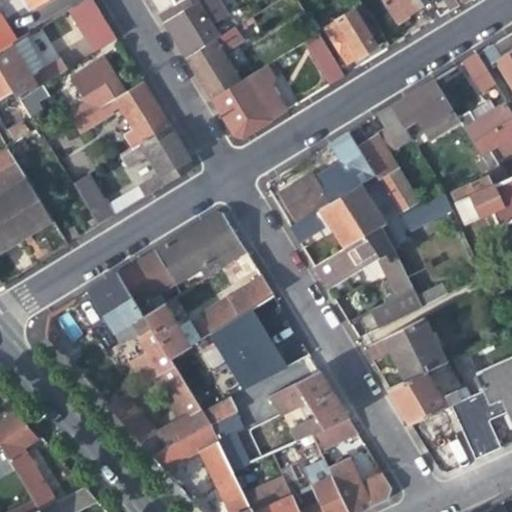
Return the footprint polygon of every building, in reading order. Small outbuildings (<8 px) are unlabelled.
[(102,17),(91,0),(84,0),(67,11),(93,52),(115,39),(102,17)] [(202,0),(179,0),(177,2),(158,13),(174,39),(185,57),(214,39),(217,38),(196,4),(202,0)] [(406,13),(421,5),(418,0),(380,0),(393,21),(406,13)] [(443,0),(450,11),(457,6),(453,0),(418,0),(421,5),(422,5),(431,0),(443,0)] [(364,54),(376,46),(372,41),(369,36),(373,34),(360,12),(356,14),(353,9),(335,20),(331,13),(321,19),(321,22),(345,63),(356,56),(357,58),(364,54)] [(0,51),(11,45),(18,41),(0,11),(0,51)] [(234,28),(217,38),(214,39),(185,57),(205,91),(210,99),(239,81),(222,52),(241,40),(234,28)] [(511,30),(501,38),(482,49),(492,66),(495,64),(511,91),(511,30)] [(303,42),(327,86),(341,77),(317,34),(316,34),(303,42)] [(42,68),(23,37),(18,41),(11,45),(0,51),(0,71),(12,92),(17,99),(18,98),(37,87),(44,82),(63,70),(57,59),(42,68)] [(379,37),(372,41),(376,46),(383,42),(379,37)] [(493,84),(474,54),(458,64),(477,95),(493,84)] [(67,118),(73,126),(122,93),(108,72),(99,58),(68,79),(86,105),(67,118)] [(265,66),(239,81),(210,99),(232,135),(241,138),(283,113),(274,97),(269,88),(271,86),(272,78),(265,66)] [(0,98),(12,92),(0,71),(0,98)] [(456,120),(432,80),(411,93),(403,98),(390,106),(404,128),(416,120),(427,138),(456,120)] [(121,136),(129,150),(139,143),(167,125),(161,114),(140,81),(122,93),(73,126),(79,136),(111,115),(109,113),(117,108),(130,129),(121,136)] [(50,90),(44,82),(37,87),(18,98),(30,118),(46,108),(40,98),(50,90)] [(457,121),(480,160),(487,171),(495,166),(486,151),(494,146),(501,156),(511,149),(511,138),(511,137),(511,135),(511,119),(503,104),(494,109),(489,100),(472,111),(457,121)] [(367,141),(357,126),(347,133),(374,178),(377,182),(398,218),(444,192),(436,181),(411,194),(388,156),(412,141),(404,128),(390,106),(375,116),(384,130),(375,136),(367,141)] [(41,173),(56,164),(35,131),(30,134),(23,122),(8,132),(15,144),(9,147),(29,180),(41,173)] [(188,159),(167,125),(139,143),(129,150),(117,157),(124,169),(146,156),(157,174),(140,185),(148,196),(188,171),(188,166),(188,159)] [(346,164),(360,186),(374,178),(347,133),(332,142),(346,164)] [(0,190),(23,175),(7,147),(0,151),(0,190)] [(479,175),(484,172),(487,171),(480,160),(473,165),(479,175)] [(336,169),(314,182),(329,205),(360,186),(346,164),(336,169)] [(511,218),(511,173),(490,184),(486,175),(450,192),(464,225),(493,212),(499,224),(511,218)] [(72,186),(93,221),(97,227),(114,217),(89,175),(72,186)] [(317,207),(320,210),(329,205),(314,182),(310,175),(277,196),(293,221),(317,207)] [(51,220),(42,205),(28,182),(0,198),(0,251),(15,243),(51,220)] [(384,224),(360,186),(329,205),(320,210),(335,233),(344,248),(379,226),(384,224)] [(138,188),(109,203),(114,211),(143,197),(138,188)] [(453,210),(444,192),(398,218),(409,234),(453,210)] [(204,264),(205,266),(240,245),(222,217),(217,215),(213,214),(154,251),(173,283),(204,264)] [(313,214),(289,229),(297,242),(321,227),(313,214)] [(87,225),(91,231),(97,227),(93,221),(87,225)] [(382,252),(396,277),(403,273),(379,226),(344,248),(313,267),(327,290),(346,279),(344,274),(359,266),(373,257),(382,252)] [(62,237),(67,246),(78,239),(72,230),(62,237)] [(245,253),(240,245),(205,266),(210,274),(220,268),(245,253)] [(149,298),(173,283),(154,251),(134,263),(117,274),(142,316),(151,311),(147,305),(152,302),(149,298)] [(385,281),(396,277),(382,252),(373,257),(385,281)] [(256,270),(245,253),(220,268),(230,286),(256,270)] [(116,341),(146,323),(142,316),(117,274),(101,283),(87,293),(116,341)] [(259,276),(196,316),(207,335),(221,327),(235,319),(272,297),(259,276)] [(441,281),(418,294),(424,305),(448,292),(441,281)] [(175,287),(179,294),(188,288),(184,282),(175,287)] [(411,288),(383,303),(393,322),(421,307),(411,288)] [(263,316),(278,307),(272,297),(235,319),(254,351),(272,341),(262,325),(258,319),(263,316)] [(377,329),(393,322),(383,303),(368,311),(377,329)] [(197,341),(186,322),(176,329),(171,321),(161,305),(151,311),(142,316),(146,323),(147,326),(167,359),(197,341)] [(197,341),(207,335),(196,316),(186,322),(197,341)] [(265,319),(263,316),(258,319),(262,325),(267,322),(265,319)] [(396,358),(407,381),(426,372),(445,364),(422,318),(385,336),(396,358)] [(184,414),(162,426),(173,443),(206,425),(177,376),(167,359),(147,326),(135,333),(145,349),(127,360),(141,383),(154,375),(159,372),(184,414)] [(225,333),(221,327),(207,335),(197,341),(205,354),(225,342),(220,336),(225,333)] [(207,358),(205,354),(197,341),(167,359),(177,376),(207,358)] [(511,420),(511,360),(477,377),(489,403),(501,398),(511,420)] [(293,442),(309,435),(332,424),(346,418),(331,393),(318,372),(266,397),(278,415),(304,403),(313,418),(288,430),(293,442)] [(439,397),(426,372),(407,381),(388,389),(397,403),(410,424),(465,398),(462,391),(457,393),(456,390),(439,397)] [(122,397),(108,409),(150,457),(165,448),(152,432),(122,397)] [(0,417),(0,446),(3,450),(9,446),(24,448),(41,437),(14,409),(0,417)] [(206,425),(215,441),(232,433),(224,416),(206,425)] [(355,433),(346,418),(332,424),(309,435),(317,452),(355,433)] [(249,511),(249,510),(242,496),(230,472),(215,441),(206,425),(173,443),(165,448),(150,457),(163,471),(197,452),(227,511),(249,511)] [(165,448),(173,443),(162,426),(152,432),(165,448)] [(246,464),(232,433),(215,441),(230,472),(246,464)] [(252,461),(268,454),(279,449),(274,441),(248,454),(252,461)] [(24,448),(9,446),(3,450),(33,501),(38,510),(53,502),(55,501),(27,452),(24,448)] [(345,456),(325,467),(346,511),(360,511),(370,508),(387,500),(390,489),(381,474),(359,485),(350,466),(345,456)] [(296,482),(285,487),(297,511),(346,511),(325,467),(321,460),(302,470),(314,496),(305,500),(296,482)] [(280,478),(242,496),(249,510),(249,511),(297,511),(285,487),(280,478)] [(55,501),(53,502),(38,510),(39,511),(69,511),(96,500),(84,486),(55,501)] [(11,511),(39,511),(38,510),(33,501),(11,511)]
